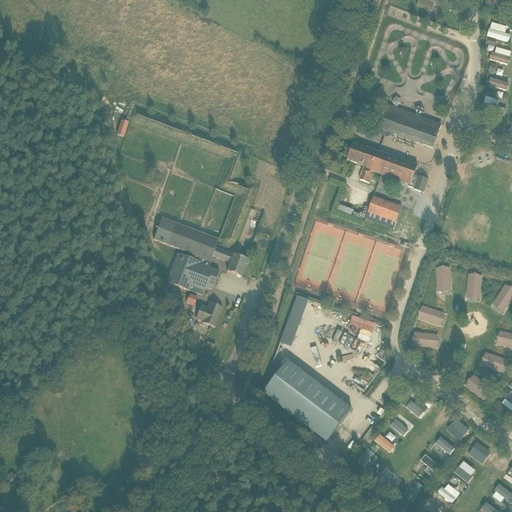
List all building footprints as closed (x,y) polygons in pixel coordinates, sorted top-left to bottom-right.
[(429,11),(432,3),(422,0),(417,0),(415,6),(429,11)] [(507,43),(510,36),(504,34),(506,27),(491,22),(487,36),(507,43)] [(505,90),(506,84),(493,80),(492,83),(495,84),(494,88),(505,90)] [(355,177),(341,218),(410,241),(413,233),(421,236),(432,203),(417,198),(441,126),(389,108),(392,100),(378,95),(375,103),(372,102),(362,132),(382,139),(378,152),(372,169),(370,168),(366,180),(360,178),(355,177)] [(507,109),(497,106),(499,100),(484,96),(480,109),(505,116),(507,109)] [(121,121),(117,136),(123,138),(127,123),(121,121)] [(348,142),(343,159),(364,166),(360,178),(366,180),(370,168),(372,169),(378,152),(348,142)] [(162,219),(154,240),(167,245),(188,254),(187,256),(187,258),(185,257),(177,254),(166,283),(189,292),(189,291),(202,296),(205,288),(210,290),(211,290),(219,271),(218,270),(207,266),(209,261),(211,261),(212,256),(230,263),(227,272),(241,278),(247,261),(238,257),(233,255),(233,256),(225,252),(215,249),(218,241),(175,224),(162,219)] [(434,267),(435,292),(449,291),(449,266),(434,267)] [(464,298),(479,299),(480,275),(466,274),(464,298)] [(502,313),(511,296),(511,290),(503,284),(489,305),(502,313)] [(189,295),(186,303),(194,306),(197,298),(189,295)] [(298,296),(293,308),(304,312),(309,300),(298,296)] [(200,307),(196,319),(202,322),(202,324),(214,328),(222,308),(210,304),(207,309),(200,307)] [(415,318),(438,326),(443,313),(419,305),(415,318)] [(346,325),(370,333),(373,323),(349,315),(346,325)] [(511,334),(497,330),(493,344),(511,349),(511,334)] [(411,333),(410,347),(435,348),(435,334),(411,333)] [(483,352),(478,365),(503,374),(508,360),(483,352)] [(352,411),(288,362),(264,394),(327,443),(352,411)] [(415,393),(403,406),(417,419),(429,406),(415,393)] [(500,405),(511,412),(511,404),(504,399),(500,405)] [(401,416),(396,422),(391,417),(386,422),(402,437),(412,426),(401,416)] [(454,417),(443,429),(457,443),(469,431),(454,417)] [(391,453),(396,446),(378,434),(373,442),(391,453)] [(446,460),(454,447),(436,436),(428,449),(446,460)] [(464,454),(480,466),(490,453),(475,441),(464,454)] [(405,477),(384,460),(388,455),(371,442),(355,464),(393,493),(405,477)] [(430,478),(438,466),(423,456),(415,467),(430,478)] [(465,475),(469,469),(459,463),(452,473),(466,483),(469,478),(465,475)] [(285,475),(296,483),(300,477),(290,469),(285,475)] [(11,473),(6,478),(12,483),(16,478),(11,473)] [(403,496),(413,503),(424,488),(414,481),(403,496)] [(451,504),(459,493),(448,484),(444,490),(440,487),(436,492),(451,504)] [(511,493),(497,485),(490,497),(500,503),(502,500),(511,506),(511,503),(511,493)] [(105,493),(98,500),(109,510),(115,504),(105,493)] [(419,511),(446,511),(450,507),(430,494),(419,511)]
